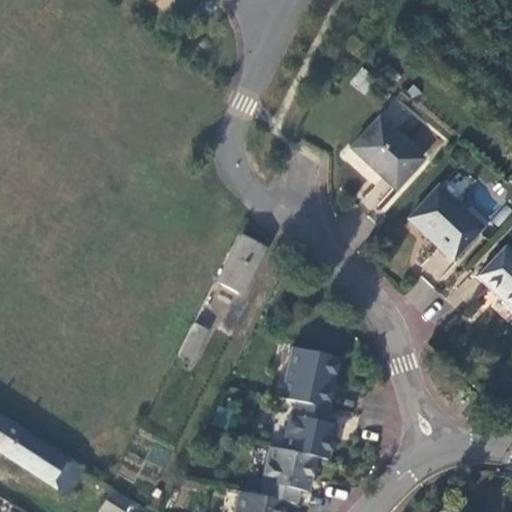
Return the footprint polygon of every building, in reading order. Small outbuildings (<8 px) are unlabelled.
[(363,94),(376,78),(362,67),(349,84),(363,94)] [(416,163),(373,123),(345,152),(388,193),(416,163)] [(474,231),(432,191),(402,223),(444,263),(474,231)] [(266,250),(238,235),(213,285),(241,298),(266,250)] [(511,312),(511,266),(494,251),(467,282),(507,318),(511,312)] [(207,332),(192,325),(176,359),(191,366),(207,332)] [(286,354),(276,407),(289,409),(321,415),(332,363),(286,354)] [(278,457),(305,462),(317,465),(324,431),(321,430),(324,416),(321,415),(289,409),(278,457)] [(0,451),(5,455),(20,430),(0,417),(0,451)] [(70,496),(83,472),(20,430),(5,455),(70,496)] [(281,509),(294,511),(292,497),(298,498),(305,462),(278,457),(266,455),(256,503),(281,509)] [(123,511),(130,501),(111,489),(95,511),(123,511)] [(0,494),(0,511),(9,499),(0,494)] [(280,511),(281,509),(256,503),(237,499),(233,511),(280,511)]
